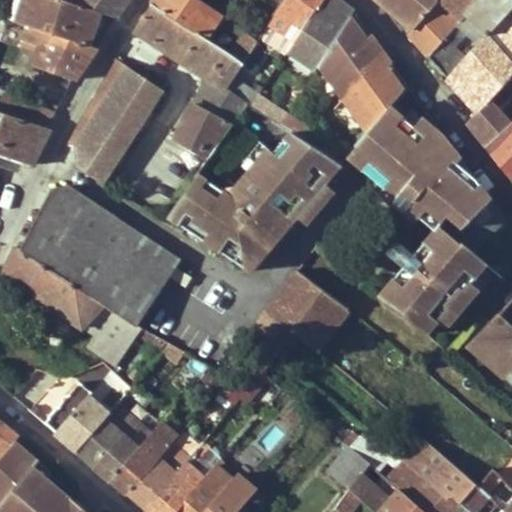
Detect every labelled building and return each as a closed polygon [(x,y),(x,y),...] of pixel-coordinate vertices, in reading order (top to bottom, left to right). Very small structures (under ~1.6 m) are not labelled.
[(15,0),(9,18),(19,21),(25,0),(15,0)] [(89,44),(96,25),(81,21),(86,6),(77,3),(76,3),(66,0),(25,0),(19,21),(29,25),(89,44)] [(156,0),(154,3),(208,38),(224,14),(202,0),(156,0)] [(282,0),(281,3),(270,21),(296,39),(323,0),(282,0)] [(320,64),(355,10),(341,0),(323,0),(296,39),(288,51),(316,70),(320,64)] [(379,0),(415,27),(438,0),(379,0)] [(410,33),(429,55),(478,0),(438,0),(415,27),(410,33)] [(460,47),(472,34),(480,42),(511,5),(511,0),(478,0),(429,55),(448,77),(475,47),(471,44),(464,51),(460,47)] [(227,89),(244,62),(231,53),(208,38),(154,3),(145,17),(137,30),(210,78),(227,89)] [(475,47),(448,77),(479,111),(489,98),(511,73),(511,5),(480,42),(475,47)] [(81,21),(96,25),(100,12),(86,6),(81,21)] [(355,10),(320,64),(369,130),(390,105),(409,83),(392,67),(394,63),(382,54),(385,50),(372,40),(374,36),(355,10)] [(288,51),(296,39),(270,21),(261,35),(287,52),(288,51)] [(76,79),(98,47),(89,44),(29,25),(26,34),(43,40),(35,64),(72,77),(76,79)] [(244,62),(260,37),(247,29),(231,53),(244,62)] [(102,105),(97,113),(89,108),(69,141),(77,146),(79,165),(105,182),(153,108),(166,89),(118,59),(105,82),(113,87),(108,95),(105,100),(102,105)] [(178,137),(211,156),(248,103),(237,95),(227,89),(210,78),(194,104),(193,103),(192,104),(178,137)] [(108,95),(113,87),(105,82),(100,90),(108,95)] [(259,93),(245,83),(237,95),(248,103),(251,104),(259,93)] [(166,89),(153,108),(165,116),(178,96),(166,89)] [(488,150),(511,126),(511,124),(489,98),(479,111),(467,124),(488,150)] [(19,100),(14,116),(49,128),(55,113),(19,100)] [(97,113),(102,105),(94,100),(89,108),(97,113)] [(398,196),(439,147),(390,105),(369,130),(348,154),(398,196)] [(0,110),(0,152),(3,154),(35,164),(44,143),(52,128),(49,128),(14,116),(0,110)] [(511,179),(511,126),(488,150),(511,179)] [(238,240),(261,258),(335,170),(315,152),(318,147),(292,130),(274,151),(269,147),(237,185),(219,187),(211,181),(208,184),(197,175),(170,214),(208,239),(249,192),(266,207),(238,240)] [(335,170),(341,163),(318,147),(315,152),(335,170)] [(476,178),(439,147),(398,196),(436,228),(380,295),(427,333),(485,262),(481,259),(462,241),(473,231),(466,224),(491,199),(476,178)] [(67,185),(51,190),(22,249),(105,302),(137,325),(139,324),(180,258),(67,185)] [(249,192),(208,239),(253,268),(261,258),(238,240),(266,207),(249,192)] [(466,224),(473,231),(483,241),(491,234),(506,218),(491,199),(466,224)] [(0,280),(9,286),(14,280),(18,274),(80,316),(77,321),(83,325),(105,302),(22,249),(17,246),(0,280)] [(176,268),(170,278),(186,288),(192,278),(176,268)] [(317,352),(348,308),(299,270),(267,311),(301,338),(317,352)] [(18,274),(14,280),(77,321),(80,316),(18,274)] [(137,325),(105,302),(83,325),(125,352),(137,335),(142,326),(139,324),(137,325)] [(251,332),(283,358),(301,338),(267,311),(251,332)] [(511,325),(500,314),(475,341),(511,373),(511,325)] [(253,363),(239,382),(247,387),(256,391),(269,376),(253,363)] [(67,398),(77,407),(61,425),(56,431),(77,449),(105,417),(110,412),(88,394),(90,392),(80,383),(67,398)] [(77,407),(67,398),(51,416),(61,425),(77,407)] [(299,401),(291,410),(299,417),(307,408),(299,401)] [(140,447),(152,433),(118,403),(115,405),(110,412),(105,417),(140,447)] [(77,449),(112,480),(140,447),(105,417),(77,449)] [(0,419),(0,459),(16,441),(20,436),(0,419)] [(129,494),(156,461),(177,436),(161,423),(152,433),(140,447),(112,480),(129,494)] [(481,485),(422,436),(405,458),(425,475),(454,498),(457,495),(462,499),(471,488),(479,495),(485,489),(481,485)] [(33,467),(38,461),(16,441),(0,459),(0,511),(89,511),(82,506),(71,496),(69,499),(48,480),(33,467)] [(149,511),(175,511),(204,477),(192,466),(208,446),(202,441),(173,476),(146,509),(149,511)] [(350,445),(329,471),(350,489),(360,497),(376,511),(377,511),(400,487),(395,482),(350,445)] [(38,461),(33,467),(48,480),(51,477),(50,471),(38,461)] [(129,494),(146,509),(173,476),(156,461),(129,494)] [(175,511),(204,511),(234,479),(216,463),(204,477),(175,511)] [(485,489),(489,493),(504,476),(499,472),(495,468),(481,485),(485,489)] [(235,511),(244,502),(257,487),(239,472),(234,479),(204,511),(235,511)] [(454,498),(425,475),(414,487),(400,476),(395,482),(400,487),(429,511),(459,511),(467,503),(462,499),(457,495),(454,498)] [(377,511),(429,511),(400,487),(377,511)] [(479,495),(471,488),(462,499),(467,503),(476,511),(491,494),(489,493),(485,489),(479,495)] [(330,511),(347,511),(360,497),(350,489),(330,511)] [(511,511),(511,503),(511,504),(503,497),(499,501),(499,502),(509,511),(511,511)] [(254,511),(244,502),(235,511),(254,511)] [(507,511),(509,511),(499,502),(490,511),(507,511)]
